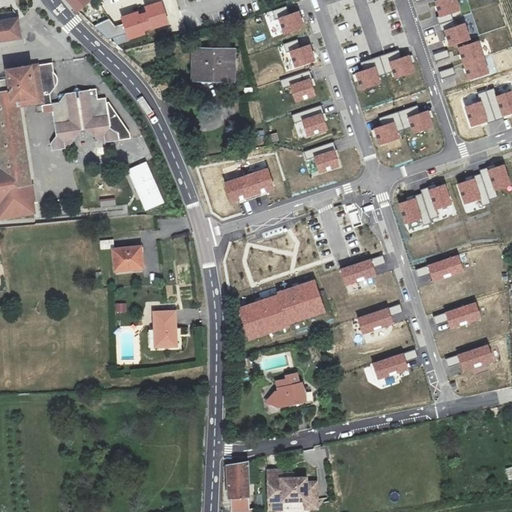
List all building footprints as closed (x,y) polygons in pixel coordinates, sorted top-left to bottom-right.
[(67,0),(77,11),(89,0),(67,0)] [(439,0),(435,1),(440,17),(460,10),(456,0),(439,0)] [(96,26),(109,38),(113,37),(116,44),(144,35),(143,31),(167,23),(161,1),(145,6),(146,9),(121,17),(124,26),(115,28),(109,20),(96,26)] [(280,18),(285,33),(304,27),(299,11),(289,14),(287,7),(273,11),(276,19),(280,18)] [(0,45),(24,43),(22,20),(0,22),(0,45)] [(445,30),(450,46),(470,39),(465,24),(445,30)] [(291,51),(296,66),(314,60),(309,45),(300,48),(298,40),(284,45),(287,52),(291,51)] [(459,49),(470,79),(489,72),(478,42),(459,49)] [(434,54),(436,60),(449,56),(447,49),(434,54)] [(197,51),(197,74),(219,74),(219,81),(233,81),(233,51),(197,51)] [(361,63),(363,71),(356,74),(361,89),(381,82),(378,75),(393,70),(396,77),(414,71),(409,56),(401,59),(399,51),(361,63)] [(55,64),(43,66),(47,105),(47,109),(57,108),(57,98),(62,89),(62,88),(62,84),(60,80),(58,76),(56,74),(55,64)] [(21,99),(22,108),(47,105),(43,66),(33,67),(35,97),(21,99)] [(0,220),(32,217),(22,108),(21,99),(35,97),(33,67),(9,69),(10,79),(0,80),(0,153),(1,164),(0,164),(0,220)] [(440,71),(442,78),(455,74),(453,67),(440,71)] [(292,86),(297,101),(316,95),(308,72),(280,81),(283,89),(292,86)] [(448,94),(461,92),(459,80),(446,81),(448,94)] [(511,91),(496,97),(493,89),(478,94),(481,102),(465,107),(471,126),(511,113),(511,91)] [(65,97),(66,107),(67,114),(56,115),(59,135),(54,141),(55,152),(70,152),(86,128),(107,146),(122,145),(122,135),(113,128),(111,106),(104,106),(103,94),(88,95),(83,93),(77,96),(65,97)] [(379,119),(382,127),(375,129),(380,144),(399,138),(397,130),(412,125),(415,132),(433,126),(428,111),(420,114),(417,106),(379,119)] [(47,109),(42,109),(42,116),(56,115),(67,114),(66,107),(57,108),(47,109)] [(304,121),(309,136),(327,130),(320,107),(292,116),(294,124),(304,121)] [(315,158),(320,172),(339,166),(331,143),(303,152),(306,161),(315,158)] [(128,170),(146,210),(164,202),(146,162),(128,170)] [(458,185),(464,203),(481,198),(483,204),(490,202),(489,199),(496,196),(494,189),(510,185),(504,165),(487,171),(486,169),(480,171),(481,175),(475,177),(476,179),(458,185)] [(268,169),(225,183),(232,204),(275,190),(268,169)] [(400,204),(405,223),(423,218),(424,223),(431,221),(430,218),(437,216),(435,209),(451,204),(445,185),(428,190),(427,189),(421,191),(423,194),(416,197),(417,199),(400,204)] [(101,249),(115,248),(114,239),(100,241),(101,249)] [(114,249),(116,271),(144,269),(143,247),(114,249)] [(430,271),(433,280),(463,271),(458,255),(416,269),(418,275),(430,271)] [(375,274),(372,265),(384,261),(382,256),(341,269),(345,283),(375,274)] [(289,326),(288,323),(323,312),(314,282),(278,293),(279,296),(239,308),(249,338),(289,326)] [(116,303),(116,313),(127,313),(127,303),(116,303)] [(449,319),(452,328),(482,319),(477,303),(435,316),(437,323),(449,319)] [(392,323),(390,314),(402,310),(400,305),(358,319),(363,333),(392,323)] [(155,313),(155,331),(162,331),(162,349),(179,348),(178,313),(155,313)] [(462,361),(465,370),(495,360),(490,345),(448,359),(450,365),(462,361)] [(408,369),(405,360),(417,356),(415,351),(373,364),(378,378),(408,369)] [(276,392),(279,408),(290,407),(292,410),(297,405),(307,404),(308,392),(306,393),(303,384),(300,385),(299,375),(287,376),(288,379),(276,381),(279,391),(276,392)] [(417,385),(402,388),(403,395),(418,392),(417,385)] [(247,463),(226,466),(229,500),(231,500),(231,511),(237,511),(241,511),(251,511),(251,498),(249,498),(247,463)] [(308,477),(293,477),(293,474),(281,474),(281,469),(267,469),(268,509),(281,509),(281,500),(305,499),(305,509),(318,509),(317,482),(308,482),(308,477)]
